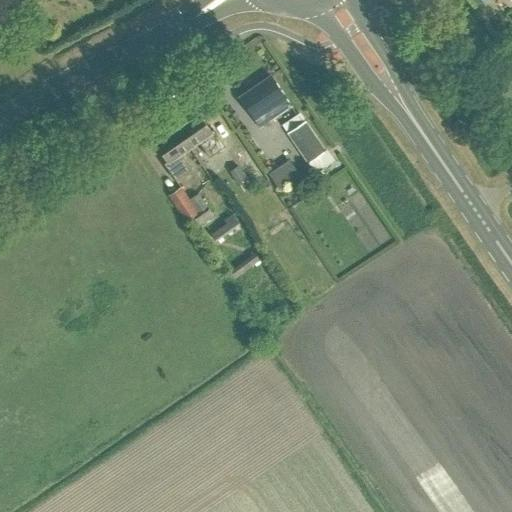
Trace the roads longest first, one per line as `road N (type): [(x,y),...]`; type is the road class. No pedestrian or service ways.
road 1 (primary): [(511,263),(331,1)]
road 2 (tertiary): [(0,121),(222,0)]
